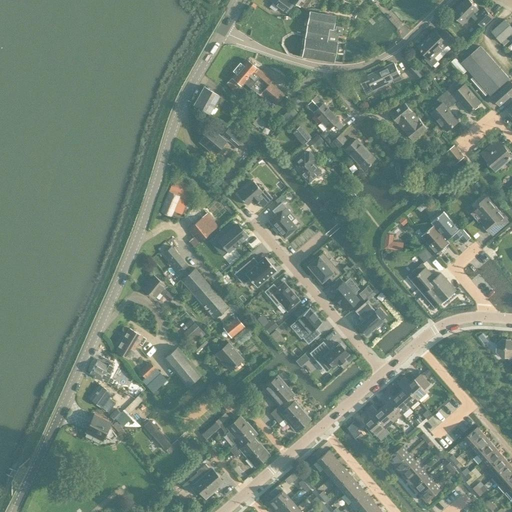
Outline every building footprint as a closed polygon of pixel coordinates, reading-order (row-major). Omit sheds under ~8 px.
[(286,14),(293,4),(288,0),(272,0),(271,2),(286,14)] [(310,0),(290,0),(291,0),(300,6),(305,9),(310,0)] [(478,10),(479,9),(470,0),(466,0),(452,13),(463,24),(472,15),(475,18),(474,18),(483,27),(494,17),(485,8),(480,12),(478,10)] [(250,16),(254,9),(249,6),(245,13),(250,16)] [(333,25),(334,15),(309,11),(301,56),(332,62),(337,33),(341,34),(342,26),(333,25)] [(506,38),(511,32),(511,27),(505,20),(492,32),(501,43),(506,38)] [(449,46),(455,40),(444,30),(439,35),(435,31),(418,47),(427,56),(424,59),(432,67),(437,61),(433,57),(447,44),(449,46)] [(490,94),(509,78),(480,46),(462,62),(474,76),(470,80),(485,96),(488,93),(490,94)] [(270,83),(272,81),(247,60),(232,78),(241,86),(244,83),(259,95),(261,93),(275,104),(283,94),(270,83)] [(394,83),(402,79),(394,63),(367,76),(366,74),(358,78),(364,88),(370,85),(373,90),(393,81),(394,83)] [(416,80),(423,74),(415,65),(408,71),(416,80)] [(236,92),(239,89),(229,80),(226,84),(236,92)] [(500,105),(511,93),(511,82),(511,81),(493,97),(500,105)] [(469,112),(480,102),(465,84),(454,93),(450,88),(444,93),(453,104),(458,99),(469,112)] [(208,112),(218,95),(203,86),(193,104),(208,112)] [(448,108),(453,104),(444,93),(438,97),(443,103),(432,112),(447,131),(458,121),(448,108)] [(322,103),(315,96),(311,100),(318,108),(313,112),(321,121),(331,112),(322,103)] [(413,140),(427,128),(405,102),(391,115),(413,140)] [(286,112),(283,115),(289,120),(296,113),(290,107),(285,112),(286,112)] [(338,120),(339,120),(331,112),(321,121),(321,122),(318,125),(321,129),(325,130),(327,127),(329,129),(334,124),(338,129),(343,125),(338,120)] [(303,144),(310,138),(300,125),(292,132),(303,144)] [(228,129),(221,137),(211,128),(199,141),(214,154),(226,141),(224,140),(226,138),(237,148),(242,141),(228,129)] [(321,139),(317,134),(309,141),(313,146),(321,139)] [(328,134),(324,139),(329,143),(333,139),(328,134)] [(333,141),(329,145),(331,147),(334,150),(336,148),(338,147),(345,140),(340,134),(333,141)] [(363,169),(374,159),(356,139),(344,149),(363,169)] [(502,144),(499,147),(494,142),(482,153),(489,162),(493,159),(500,167),(511,156),(502,144)] [(456,163),(464,156),(454,145),(446,152),(456,163)] [(312,163),(316,160),(308,152),(305,155),(304,154),(292,165),(303,176),(303,179),(305,181),(307,181),(308,182),(320,172),(312,163)] [(251,174),(234,189),(247,205),(252,201),(255,204),(257,202),(262,207),(272,198),(251,174)] [(182,190),(185,184),(176,180),(174,186),(172,185),(161,211),(170,215),(173,209),(181,213),(186,199),(185,198),(187,192),(182,190)] [(281,195),(275,200),(279,205),(285,200),(281,195)] [(493,235),(508,222),(487,196),(474,208),(475,209),(471,213),(479,223),(481,221),(493,235)] [(285,208),(269,221),(285,239),(299,228),(295,224),(297,222),(285,208)] [(461,227),(459,229),(444,212),(431,223),(433,225),(447,241),(448,240),(452,237),(456,241),(461,237),(465,242),(470,238),(461,227)] [(212,232),(218,227),(206,213),(201,218),(187,229),(194,237),(188,241),(194,248),(199,243),(198,241),(211,230),(212,232)] [(404,225),(408,221),(404,216),(400,220),(404,225)] [(236,217),(206,243),(217,255),(222,251),(228,258),(253,236),(236,217)] [(448,240),(447,241),(433,225),(422,235),(430,244),(427,246),(437,257),(443,252),(441,250),(450,243),(448,240)] [(386,234),(384,248),(396,250),(403,250),(403,243),(397,242),(392,242),(393,235),(386,234)] [(180,271),(187,265),(171,246),(163,253),(180,271)] [(323,246),(302,265),(326,291),(346,273),(345,272),(342,268),(323,246)] [(253,257),(234,274),(243,285),(250,279),(257,287),(276,270),(264,257),(258,262),(253,257)] [(456,290),(441,273),(435,278),(422,263),(408,276),(436,308),(456,290)] [(215,318),(228,307),(195,268),(181,279),(215,318)] [(162,288),(165,285),(154,275),(143,288),(154,297),(159,291),(162,293),(164,295),(163,296),(170,301),(174,296),(167,291),(166,292),(164,291),(164,290),(162,288)] [(273,283),(264,291),(276,306),(280,303),(287,311),(300,300),(284,281),(276,287),(273,283)] [(343,282),(330,293),(345,310),(358,300),(343,282)] [(368,285),(359,294),(364,300),(367,297),(373,292),(368,285)] [(373,292),(367,297),(369,300),(378,292),(379,291),(376,289),(373,292)] [(367,300),(355,311),(359,316),(358,317),(361,321),(358,324),(367,335),(383,322),(373,310),(374,309),(367,300)] [(310,308),(290,326),(301,339),(302,337),(308,344),(321,333),(315,327),(321,322),(310,308)] [(232,337),(244,326),(237,317),(224,328),(232,337)] [(191,318),(184,324),(187,327),(194,321),(191,318)] [(268,322),(263,326),(269,333),(277,326),(272,319),(268,322)] [(194,344),(205,334),(195,322),(183,333),(194,344)] [(129,358),(142,336),(129,328),(116,350),(129,358)] [(276,329),(270,334),(274,339),(280,333),(276,329)] [(511,341),(510,339),(503,339),(497,343),(497,351),(502,356),(509,357),(509,359),(511,363),(511,341)] [(202,342),(196,347),(199,350),(204,344),(202,342)] [(313,350),(310,353),(317,361),(313,365),(322,375),(333,365),(334,366),(338,363),(344,359),(343,358),(348,354),(342,348),(343,347),(340,344),(339,344),(338,343),(330,350),(323,342),(317,347),(313,350)] [(230,370),(243,359),(229,343),(216,354),(230,370)] [(187,386),(201,374),(177,347),(164,358),(187,386)] [(94,364),(90,373),(100,378),(102,379),(107,370),(110,372),(114,365),(109,363),(108,365),(98,359),(97,360),(95,365),(94,364)] [(164,370),(160,374),(150,363),(140,372),(145,378),(142,381),(147,386),(146,386),(153,394),(161,387),(160,386),(170,377),(164,370)] [(424,372),(428,376),(433,372),(429,368),(424,372)] [(424,389),(430,385),(421,374),(415,379),(414,378),(410,382),(404,376),(401,379),(418,400),(427,392),(424,389)] [(290,396),(293,393),(277,375),(263,388),(269,395),(270,394),(279,405),(270,413),(274,418),(285,409),(280,404),(290,396)] [(410,407),(418,400),(401,379),(397,382),(402,389),(398,393),(410,407)] [(108,398),(111,393),(100,385),(90,399),(100,406),(99,409),(104,412),(112,400),(108,398)] [(398,393),(394,396),(388,390),(384,393),(402,414),(410,407),(398,393)] [(394,421),(402,414),(384,393),(381,396),(386,403),(382,407),(394,421)] [(117,409),(110,416),(113,420),(115,418),(123,426),(123,425),(126,426),(140,426),(128,414),(142,399),(138,395),(137,395),(120,413),(117,409)] [(296,432),(310,419),(290,396),(280,404),(285,409),(274,418),(279,424),(285,418),(290,424),(289,424),(296,432)] [(382,407),(377,411),(372,404),(368,408),(386,428),(394,421),(382,407)] [(377,435),(386,428),(368,408),(364,411),(370,417),(365,421),(377,435)] [(108,425),(110,421),(94,413),(85,431),(102,439),(103,435),(112,439),(116,435),(108,425)] [(228,417),(219,426),(220,427),(226,433),(235,444),(238,441),(242,446),(252,437),(256,434),(250,426),(249,427),(240,416),(233,422),(228,417)] [(178,438),(171,444),(150,420),(145,424),(169,452),(181,442),(178,438)] [(121,437),(126,433),(116,421),(112,425),(121,437)] [(212,425),(211,426),(215,431),(220,427),(219,426),(215,422),(212,425)] [(470,446),(484,434),(477,426),(463,438),(470,446)] [(357,437),(362,433),(358,428),(353,432),(357,437)] [(476,453),(491,441),(484,434),(470,446),(476,453)] [(235,444),(228,450),(235,457),(241,452),(255,467),(269,454),(263,448),(262,448),(252,437),(242,446),(238,441),(235,444)] [(483,461),(497,448),(491,441),(476,453),(483,461)] [(402,446),(399,449),(396,445),(390,450),(393,454),(388,458),(395,465),(409,453),(402,446)] [(489,468),(503,456),(497,448),(483,461),(489,468)] [(323,469),(335,458),(328,450),(323,454),(316,460),(323,469)] [(401,472),(415,460),(409,453),(395,465),(401,472)] [(307,458),(307,459),(311,463),(315,459),(312,455),(311,454),(307,458)] [(495,475),(509,463),(503,456),(489,468),(495,475)] [(330,477),(342,466),(335,458),(323,469),(330,477)] [(408,480),(421,468),(415,460),(401,472),(408,480)] [(498,486),(511,473),(511,465),(509,463),(495,475),(492,478),(498,486)] [(186,482),(182,485),(187,490),(190,487),(193,484),(205,498),(212,492),(223,482),(211,469),(210,470),(205,464),(196,471),(197,472),(186,482)] [(166,473),(164,474),(157,465),(155,467),(165,480),(169,477),(166,473)] [(337,485),(349,475),(342,466),(330,477),(337,485)] [(414,487),(428,475),(421,468),(408,480),(414,487)] [(506,492),(511,486),(511,473),(498,486),(504,493),(506,491),(506,492)] [(344,493),(356,483),(349,475),(337,485),(344,493)] [(420,494),(434,482),(428,475),(414,487),(420,494)] [(427,502),(441,490),(434,482),(420,494),(427,502)] [(351,501),(363,491),(356,483),(344,493),(351,501)] [(289,498),(282,490),(278,485),(276,487),(275,487),(268,493),(272,498),(268,502),(275,511),(289,498)] [(358,510),(371,499),(363,491),(351,501),(358,510)] [(276,511),(290,511),(297,506),(289,498),(275,511),(276,511)] [(360,511),(372,511),(378,507),(371,499),(358,510),(360,511)]
